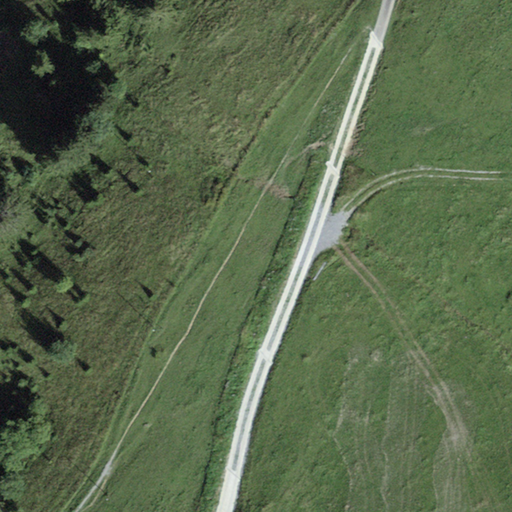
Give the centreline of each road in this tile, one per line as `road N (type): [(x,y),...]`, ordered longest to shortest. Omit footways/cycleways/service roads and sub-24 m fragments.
road 1 (track): [(388,1),(318,233),(269,360),(228,511)]
road 2 (track): [(511,178),(409,178),(375,188),(318,233)]
